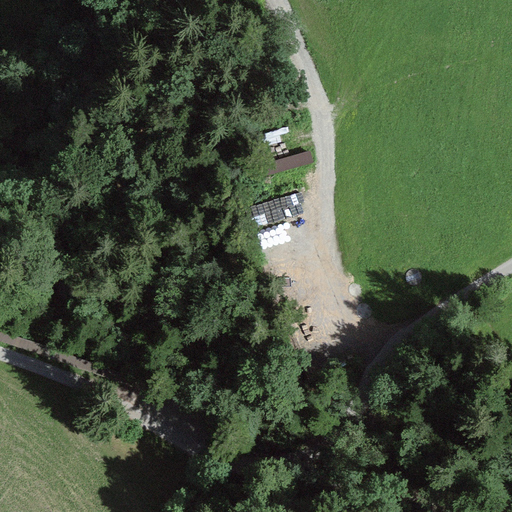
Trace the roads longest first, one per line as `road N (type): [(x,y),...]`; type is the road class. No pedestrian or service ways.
road 1 (track): [(275,0),(322,119),(323,248),(369,382),(347,412),(286,469),(260,472),(0,358)]
road 2 (unclassified): [(511,265),(413,330),(369,382)]
